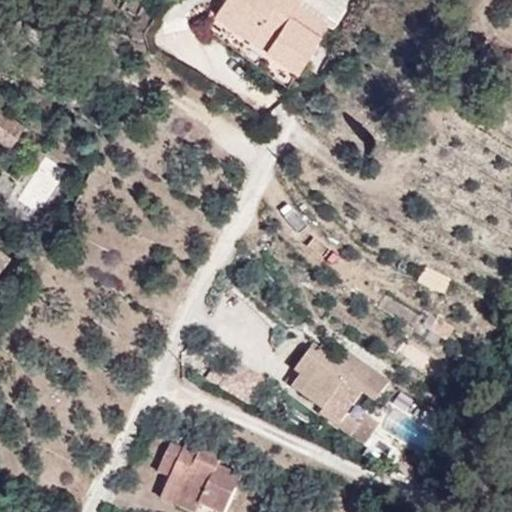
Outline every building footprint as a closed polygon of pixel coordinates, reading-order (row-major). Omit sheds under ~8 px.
[(299,6),(290,0),(225,0),(212,19),(297,78),(327,34),(295,11),(299,6)] [(0,135),(12,145),(27,125),(0,105),(0,135)] [(51,150),(65,160),(73,149),(60,140),(51,150)] [(0,272),(13,257),(0,246),(0,272)] [(339,333),(333,329),(329,336),(335,340),(339,333)] [(335,340),(329,336),(313,356),(319,360),(311,372),(343,396),(340,400),(369,421),(380,406),(407,369),(365,337),(358,347),(339,333),(335,340)] [(255,352),(241,376),(268,392),(282,367),(255,352)] [(395,416),(380,406),(369,421),(384,432),(395,416)] [(198,511),(202,505),(217,511),(226,511),(242,478),(219,467),(223,456),(188,442),(184,450),(171,445),(160,471),(172,476),(162,498),(193,511),(198,511)]
